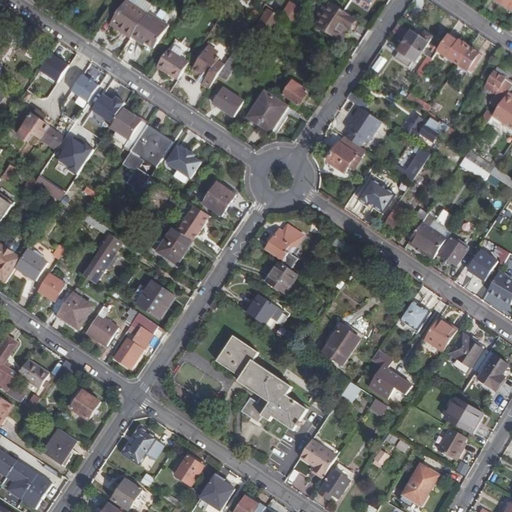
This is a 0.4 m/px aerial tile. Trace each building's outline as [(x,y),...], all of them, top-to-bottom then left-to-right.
[(278,5),(270,0),(269,0),(266,4),(274,10),(278,5)] [(511,0),(496,0),(511,10),(511,0)] [(148,14),(127,1),(112,24),(132,37),(148,14)] [(303,10),(290,2),(282,15),(294,23),(303,10)] [(355,19),(332,3),(330,6),(322,18),(316,26),(342,42),(347,35),(342,33),(346,28),(348,29),(355,19)] [(330,6),(326,3),(318,15),(322,18),(330,6)] [(281,18),(268,9),(255,30),(251,28),(243,40),(251,46),(256,38),(265,43),(281,18)] [(148,14),(132,37),(141,43),(143,39),(146,41),(145,43),(155,49),(170,26),(149,13),(148,14)] [(350,31),(357,20),(355,19),(348,29),(350,31)] [(112,24),(110,26),(131,39),(132,37),(112,24)] [(412,31),(402,25),(395,35),(406,42),(412,31)] [(421,37),(412,31),(406,42),(423,53),(433,60),(435,56),(439,51),(439,50),(435,47),(432,52),(426,48),(434,36),(425,31),(421,37)] [(450,34),(448,36),(459,43),(460,41),(450,34)] [(459,65),(470,48),(460,41),(459,43),(448,36),(442,46),(439,50),(439,51),(450,58),(459,65)] [(423,53),(406,42),(395,58),(409,68),(414,61),(416,62),(423,53)] [(220,51),(209,44),(206,49),(217,56),(220,51)] [(480,54),(470,48),(459,65),(468,71),(480,54)] [(217,56),(206,49),(192,71),(201,77),(205,80),(203,84),(210,89),(220,73),(226,65),(218,61),(220,59),(217,56)] [(190,63),(169,50),(159,66),(179,80),(190,63)] [(450,58),(439,51),(435,56),(446,63),(450,58)] [(64,85),(75,68),(52,54),(41,71),(64,85)] [(380,73),(388,60),(382,56),(373,69),(380,73)] [(281,60),(276,57),(272,64),(277,67),(281,60)] [(237,63),(230,59),(226,65),(220,73),(227,78),(236,64),(237,63)] [(509,92),(511,88),(511,82),(507,79),(509,75),(497,68),(483,89),(495,97),(491,103),(499,108),(507,96),(509,92)] [(73,91),(92,104),(103,87),(84,74),(73,91)] [(296,82),(293,81),(286,92),(288,94),(296,82)] [(310,92),(296,82),(288,94),(286,92),(284,95),(300,106),(310,92)] [(0,105),(8,93),(0,87),(0,105)] [(245,102),(224,88),(221,92),(218,96),(213,103),(235,117),(245,102)] [(293,110),(266,92),(249,119),(259,125),(261,122),(278,133),(293,110)] [(370,104),(352,92),(348,99),(361,108),(365,111),(370,104)] [(414,103),(418,98),(410,94),(407,98),(414,103)] [(494,115),(494,116),(503,121),(511,127),(511,99),(507,96),(499,108),(494,115)] [(431,107),(418,98),(414,103),(428,112),(431,107)] [(149,125),(123,108),(111,127),(117,131),(124,136),(130,140),(125,147),(132,151),(149,125)] [(365,111),(361,108),(347,129),(351,132),(347,138),(360,147),(365,141),(369,143),(383,122),(365,111)] [(494,115),(488,111),(482,122),(487,125),(491,120),(494,116),(494,115)] [(51,126),(33,115),(19,136),(31,145),(37,136),(42,139),(42,140),(58,150),(66,138),(50,127),(51,126)] [(432,119),(428,125),(426,127),(421,124),(424,120),(417,115),(406,130),(418,138),(421,134),(434,143),(438,136),(442,139),(445,134),(450,128),(450,127),(441,121),(440,124),(432,119)] [(494,116),(491,120),(500,126),(503,121),(494,116)] [(278,133),(261,122),(259,125),(276,136),(278,133)] [(159,132),(149,125),(132,151),(124,163),(135,171),(128,182),(135,186),(133,189),(140,194),(151,177),(152,176),(139,168),(145,160),(157,168),(175,142),(162,134),(159,138),(156,136),(159,132)] [(455,131),(450,128),(445,134),(451,137),(455,131)] [(117,131),(113,137),(119,142),(124,136),(117,131)] [(83,176),(99,149),(75,135),(59,162),(83,176)] [(347,138),(344,136),(329,159),(340,166),(338,168),(346,174),(350,167),(354,170),(362,158),(367,152),(360,147),(347,138)] [(186,152),(179,147),(168,164),(191,179),(202,163),(195,158),(192,157),(188,154),(186,152)] [(197,155),(188,149),(186,152),(188,154),(192,157),(195,158),(197,155)] [(413,182),(431,155),(429,153),(423,149),(407,172),(399,166),(395,170),(413,182)] [(495,167),(470,151),(465,158),(490,174),(494,168),(495,167)] [(340,166),(329,159),(328,161),(338,168),(340,166)] [(18,170),(11,165),(2,178),(8,183),(18,170)] [(59,175),(49,168),(43,177),(53,184),(59,175)] [(511,180),(494,168),(490,174),(511,189),(511,180)] [(196,198),(200,201),(216,178),(226,185),(228,182),(213,173),(196,198)] [(65,179),(59,175),(53,184),(59,188),(65,179)] [(38,180),(32,176),(22,192),(28,195),(36,184),(38,180)] [(43,177),(41,176),(38,180),(36,184),(55,197),(61,189),(59,188),(53,184),(43,177)] [(74,182),(67,177),(65,179),(59,188),(61,189),(67,193),(74,182)] [(226,185),(216,178),(200,201),(222,216),(238,193),(226,185)] [(396,195),(373,180),(360,199),(369,205),(370,203),(385,213),(396,195)] [(102,196),(88,187),(84,192),(98,202),(102,196)] [(67,193),(61,189),(55,197),(61,201),(67,193)] [(0,191),(0,224),(15,202),(0,191)] [(398,205),(385,224),(394,230),(406,211),(398,205)] [(211,217),(196,206),(179,231),(195,242),(211,217)] [(114,224),(93,210),(86,220),(107,234),(114,224)] [(428,214),(427,215),(410,241),(424,251),(423,252),(434,259),(447,239),(430,227),(434,220),(428,215),(428,214)] [(304,236),(289,225),(284,232),(281,230),(267,250),(293,268),(299,260),(289,253),(293,248),(297,248),(304,236)] [(179,231),(174,228),(166,239),(167,240),(159,253),(178,266),(195,242),(179,231)] [(127,245),(112,235),(109,239),(121,247),(121,248),(123,250),(127,245)] [(458,242),(452,238),(441,255),(458,266),(469,250),(468,249),(469,247),(459,241),(458,242)] [(121,247),(109,239),(84,277),(96,285),(107,268),(105,267),(114,254),(116,256),(121,248),(121,247)] [(167,240),(166,239),(158,252),(159,253),(167,240)] [(423,252),(424,251),(410,241),(409,243),(423,252)] [(51,254),(33,242),(23,258),(16,267),(37,281),(49,263),(47,261),(51,254)] [(59,260),(66,249),(61,245),(54,256),(59,260)] [(143,256),(127,245),(123,250),(140,261),(143,256)] [(23,258),(4,246),(0,252),(0,279),(6,283),(16,267),(23,258)] [(499,262),(482,251),(469,270),(485,281),(499,262)] [(116,256),(114,254),(105,267),(107,268),(111,271),(119,258),(116,256)] [(273,274),(267,283),(286,295),(299,276),(281,263),(273,274)] [(506,275),(500,272),(488,292),(511,305),(511,304),(511,281),(511,282),(505,278),(506,275)] [(66,284),(49,274),(38,291),(45,296),(48,292),(58,298),(58,297),(60,296),(62,293),(62,291),(66,284)] [(175,296),(154,282),(138,304),(160,319),(175,296)] [(84,293),(77,288),(73,294),(80,299),(84,293)] [(58,298),(48,292),(45,296),(55,302),(58,298)] [(80,299),(73,294),(59,314),(80,328),(94,308),(80,299)] [(278,308),(260,295),(248,313),(266,326),(271,318),(277,322),(284,312),(278,308)] [(177,297),(175,296),(160,319),(162,320),(177,297)] [(216,299),(215,298),(210,306),(216,311),(221,303),(221,302),(216,299)] [(422,305),(414,300),(400,320),(419,332),(432,312),(426,308),(425,309),(421,306),(422,305)] [(108,346),(120,328),(105,318),(110,310),(105,306),(87,333),(108,346)] [(140,314),(131,308),(127,313),(131,315),(125,324),(131,327),(132,325),(140,314)] [(159,326),(140,314),(132,325),(140,330),(133,342),(128,339),(116,358),(132,369),(159,326)] [(271,318),(266,326),(272,330),(277,322),(271,318)] [(446,323),(439,319),(426,339),(445,352),(459,330),(447,322),(446,323)] [(344,322),(342,326),(361,339),(364,336),(344,322)] [(344,365),(361,339),(342,326),(337,333),(333,331),(327,341),(330,343),(324,352),(344,365)] [(471,337),(464,332),(449,355),(469,368),(483,348),(469,339),(471,337)] [(18,343),(7,336),(0,347),(0,379),(2,381),(0,383),(0,388),(7,393),(12,386),(19,375),(4,365),(18,343)] [(239,382),(264,399),(260,404),(251,398),(242,412),(251,418),(253,416),(260,421),(262,416),(271,422),(274,418),(295,432),(309,410),(288,396),(294,388),(254,361),(260,353),(235,336),(218,362),(242,378),(239,382)] [(394,361),(379,351),(373,360),(383,367),(370,387),(388,399),(396,388),(407,395),(413,387),(388,370),(394,361)] [(509,365),(495,356),(479,379),(497,391),(506,377),(503,375),(509,365)] [(50,373),(29,359),(19,375),(40,389),(42,386),(45,380),(50,373)] [(77,368),(67,361),(54,380),(65,387),(77,368)] [(51,384),(45,380),(42,386),(47,389),(51,384)] [(352,383),(343,396),(353,402),(361,389),(356,385),(352,383)] [(26,396),(12,386),(7,393),(21,403),(26,396)] [(102,402),(84,391),(72,409),(90,420),(102,402)] [(0,426),(14,405),(0,396),(0,426)] [(40,401),(34,397),(27,407),(33,411),(35,407),(40,401)] [(484,414),(457,398),(446,418),(471,432),(478,420),(480,422),(484,414)] [(388,407),(377,399),(371,408),(382,416),(388,407)] [(43,412),(35,407),(33,411),(41,416),(43,412)] [(480,422),(478,420),(471,432),(473,434),(480,422)] [(61,430),(50,422),(46,428),(45,431),(46,433),(47,435),(54,440),(61,430)] [(158,439),(141,427),(134,437),(137,439),(132,446),(129,444),(123,454),(140,465),(147,455),(156,460),(165,446),(157,440),(158,439)] [(467,438),(451,428),(439,450),(457,461),(464,449),(462,448),(465,442),(467,438)] [(75,439),(61,430),(54,440),(45,454),(59,463),(62,465),(70,452),(67,450),(75,439)] [(398,439),(390,434),(386,439),(394,444),(398,439)] [(314,472),(324,478),(338,457),(313,440),(302,457),(317,468),(314,472)] [(408,447),(400,442),(397,447),(405,453),(408,447)] [(53,484),(0,449),(0,486),(36,510),(53,484)] [(389,456),(381,451),(374,463),(381,468),(389,456)] [(205,466),(189,455),(176,476),(192,486),(205,466)] [(301,490),(312,470),(298,463),(287,483),(301,490)] [(354,473),(339,464),(319,493),(329,500),(333,494),(340,499),(352,481),(350,480),(354,473)] [(440,476),(421,465),(404,495),(405,496),(415,502),(422,506),(440,476)] [(151,487),(156,478),(147,474),(143,483),(151,487)] [(227,480),(218,475),(203,498),(223,511),(237,490),(225,483),(227,480)] [(148,493),(127,479),(113,500),(130,511),(133,506),(140,510),(144,504),(142,502),(148,493)] [(178,501),(166,493),(163,497),(175,505),(178,501)] [(415,502),(405,496),(402,501),(412,507),(415,502)] [(261,506),(247,497),(236,511),(264,511),(266,510),(267,508),(262,504),(261,506)]
